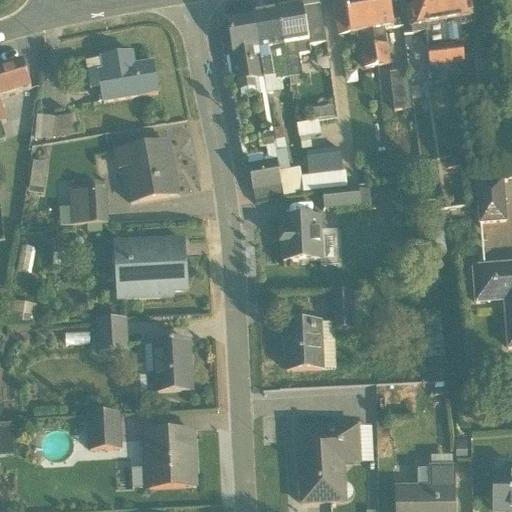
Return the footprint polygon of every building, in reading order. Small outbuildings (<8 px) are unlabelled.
[(376,70),(364,0),(358,0),(332,4),(338,41),(357,38),(362,72),(376,70)] [(387,0),(364,0),(376,70),(388,68),(383,34),(392,32),(387,0)] [(447,80),(436,0),(411,0),(413,12),(407,13),(410,34),(424,32),(429,70),(424,70),(426,83),(447,80)] [(463,0),(436,0),(447,80),(465,78),(458,29),(473,27),(470,3),(464,4),(463,0)] [(320,8),(275,15),(286,79),(289,91),(303,87),(298,59),(309,57),(308,50),(326,47),(320,8)] [(275,15),(253,19),(262,82),(286,79),(275,15)] [(262,82),(253,19),(227,22),(232,56),(235,56),(240,92),(263,89),(262,82)] [(95,62),(102,106),(156,97),(151,66),(134,68),(132,56),(95,62)] [(488,88),(485,63),(474,65),(476,89),(488,88)] [(0,72),(0,100),(30,92),(23,66),(0,72)] [(411,111),(406,74),(389,76),(393,113),(411,111)] [(38,138),(77,137),(76,115),(38,116),(38,138)] [(318,124),(297,128),(301,152),(311,150),(309,138),(320,136),(318,124)] [(275,162),(282,199),(303,195),(301,180),(299,171),(289,173),(282,133),(271,134),(275,162)] [(163,146),(112,156),(115,173),(120,173),(126,206),(177,197),(173,179),(169,180),(163,146)] [(301,180),(303,195),(341,190),(336,153),(304,157),(307,179),(301,180)] [(282,199),(275,162),(261,165),(260,156),(247,158),(255,204),(282,199)] [(34,161),(31,188),(46,189),(48,163),(34,161)] [(508,223),(507,181),(479,181),(480,224),(508,223)] [(107,227),(106,194),(68,196),(69,210),(59,211),(60,229),(107,227)] [(321,218),(279,220),(280,268),(322,266),(321,218)] [(112,247),(116,303),(171,299),(170,295),(185,294),(182,243),(112,247)] [(511,274),(471,278),(474,318),(504,316),(508,354),(511,353),(511,274)] [(283,327),(285,374),(334,371),(333,333),(353,332),(352,296),(328,297),(329,325),(283,327)] [(125,321),(93,323),(95,356),(127,354),(125,321)] [(139,398),(188,395),(186,358),(189,357),(188,345),(142,348),(144,379),(138,380),(139,398)] [(118,416),(85,418),(87,455),(120,453),(118,416)] [(10,429),(0,428),(0,459),(11,459),(10,429)] [(359,431),(297,433),(300,507),(347,505),(345,469),(361,468),(359,431)] [(140,437),(143,492),(191,490),(189,453),(194,453),(193,434),(140,437)] [(451,511),(450,460),(428,460),(428,473),(417,473),(417,488),(396,489),(396,511),(451,511)] [(511,511),(511,474),(492,475),(492,511),(511,511)]
